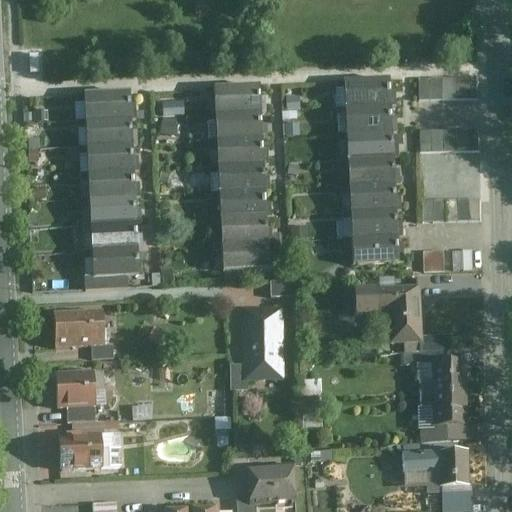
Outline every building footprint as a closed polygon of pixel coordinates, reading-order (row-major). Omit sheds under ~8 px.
[(480,99),(479,76),(419,78),(419,101),(480,99)] [(393,78),(346,80),(347,105),(394,103),(393,78)] [(262,84),(215,86),(216,111),(264,108),(262,84)] [(131,90),(86,92),(87,117),(132,115),(131,90)] [(347,105),(348,132),(396,129),(394,103),(347,105)] [(216,111),(218,138),(266,135),(264,108),(216,111)] [(132,115),(87,117),(88,144),(134,142),(132,115)] [(396,129),(348,132),(350,158),(397,155),(396,129)] [(480,151),(480,130),(422,131),(422,153),(480,151)] [(266,135),(218,138),(219,163),(267,161),(266,135)] [(134,142),(88,144),(89,170),(135,167),(134,142)] [(350,158),(352,184),(399,180),(397,155),(350,158)] [(219,163),(221,190),(268,187),(267,161),(219,163)] [(89,170),(91,195),(136,193),(135,167),(89,170)] [(399,180),(352,184),(353,208),(401,206),(399,180)] [(268,187),(221,190),(222,215),(270,212),(268,187)] [(136,193),(91,195),(92,222),(138,220),(136,193)] [(482,222),(481,200),(423,201),(424,223),(482,222)] [(353,208),(354,236),(401,233),(401,206),(353,208)] [(222,215),(224,242),(271,240),(270,212),(222,215)] [(92,222),(93,249),(139,246),(138,220),(92,222)] [(401,233),(354,236),(355,261),(403,258),(401,233)] [(271,240),(224,242),(225,267),(272,265),(271,240)] [(139,246),(93,249),(94,276),(141,274),(139,246)] [(464,254),(464,273),(474,272),(474,252),(463,252),(464,254)] [(423,254),(424,274),(446,274),(445,253),(423,254)] [(452,254),(453,273),(464,273),(464,254),(452,254)] [(426,285),(357,285),(357,314),(393,314),(392,343),(425,343),(426,285)] [(286,380),(284,308),(244,309),(246,381),(286,380)] [(105,347),(104,310),(53,312),(54,348),(105,347)] [(422,383),(422,394),(469,393),(468,361),(435,361),(436,382),(422,383)] [(95,407),(93,371),(56,372),(57,408),(95,407)] [(469,393),(422,394),(422,407),(434,406),(435,426),(470,426),(469,393)] [(307,427),(323,426),(322,410),(306,411),(307,427)] [(102,435),(61,437),(63,470),(103,468),(102,435)] [(472,450),(405,452),(405,474),(443,473),(443,487),(473,488),(472,450)] [(300,503),(296,464),(249,468),(252,507),(300,503)]
